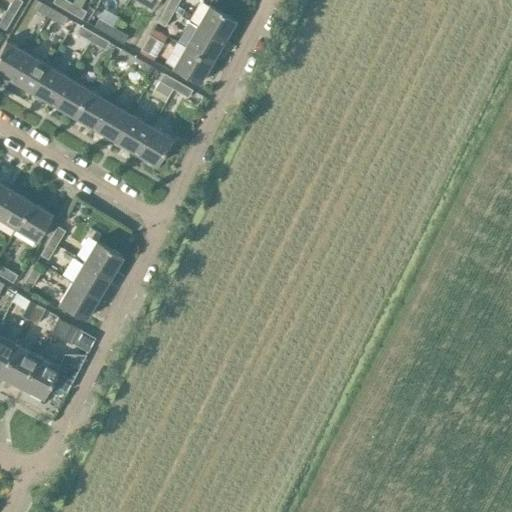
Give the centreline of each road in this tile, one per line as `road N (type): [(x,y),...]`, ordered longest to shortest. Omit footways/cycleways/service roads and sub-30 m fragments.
road 1 (residential): [(160,224),(36,473)]
road 2 (residential): [(269,0),(160,224)]
road 3 (residential): [(160,224),(0,129)]
